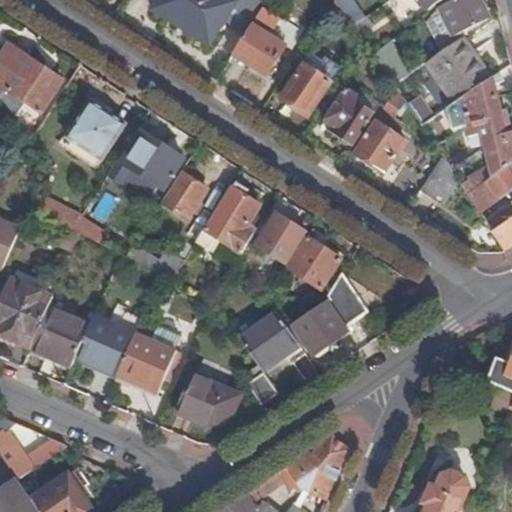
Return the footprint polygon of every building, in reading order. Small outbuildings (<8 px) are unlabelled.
[(158,0),(151,10),(216,52),(248,2),(262,12),(268,2),(264,0),(158,0)] [(446,0),(422,0),(430,12),(441,3),(446,0)] [(465,32),(492,18),(483,0),(458,0),(443,7),(451,23),(460,20),(465,32)] [(338,2),(328,17),(335,22),(339,16),(346,26),(353,22),(338,2)] [(356,27),(363,37),(376,28),(369,18),(356,27)] [(255,26),(236,56),(270,77),(289,47),(255,26)] [(493,75),(467,37),(430,64),(455,101),(493,75)] [(393,43),(376,56),(397,87),(415,75),(393,43)] [(0,97),(2,99),(17,119),(28,104),(43,114),(64,83),(10,47),(0,61),(0,97)] [(314,55),(284,99),(311,117),(343,70),(328,60),(325,63),(314,55)] [(462,102),(494,78),(493,75),(455,101),(458,105),(462,102)] [(503,113),(494,78),(462,102),(470,131),(479,129),(480,134),(486,135),(496,177),(511,165),(511,135),(509,136),(506,126),(511,124),(509,112),(503,113)] [(327,120),(322,129),(329,134),(331,132),(355,148),(377,114),(362,104),(364,101),(350,91),(329,122),(327,120)] [(423,100),(412,108),(426,127),(437,120),(423,100)] [(69,139),(103,162),(127,126),(92,102),(69,139)] [(437,120),(426,127),(440,148),(453,139),(439,118),(437,120)] [(377,122),(356,154),(388,175),(398,160),(403,163),(408,156),(403,152),(409,144),(377,122)] [(140,186),(164,148),(144,134),(138,142),(133,140),(110,176),(123,186),(129,179),(140,186)] [(99,169),(103,162),(69,139),(64,145),(99,169)] [(185,161),(164,148),(140,186),(154,194),(159,188),(165,192),(185,161)] [(445,158),(423,192),(445,205),(460,181),(445,158)] [(511,165),(496,177),(486,184),(470,194),(483,213),(511,193),(511,165)] [(486,184),(496,177),(490,168),(480,175),(486,184)] [(208,191),(182,175),(163,205),(188,220),(208,191)] [(244,256),(259,231),(251,226),(262,208),(233,190),(199,243),(215,253),(223,243),(244,256)] [(107,223),(120,200),(108,193),(94,215),(107,223)] [(75,232),(82,219),(37,194),(31,210),(75,232)] [(308,235),(279,216),(260,247),(288,266),(308,235)] [(101,245),(109,234),(82,219),(75,232),(82,236),(101,245)] [(511,221),(497,233),(510,250),(511,248),(511,221)] [(316,231),(292,270),(324,292),(344,262),(326,250),(331,241),(316,231)] [(0,279),(14,248),(0,241),(0,279)] [(163,275),(175,281),(187,262),(172,254),(167,261),(147,251),(146,252),(136,247),(128,259),(163,275)] [(0,311),(0,341),(31,355),(53,303),(11,285),(0,311)] [(94,321),(94,320),(90,320),(88,326),(75,320),(79,309),(55,298),(53,303),(31,355),(46,362),(44,367),(69,378),(76,364),(94,321)] [(295,328),(316,359),(322,359),(330,353),(331,350),(351,335),(330,304),(295,328)] [(300,346),(279,315),(243,340),(263,369),(264,371),(300,346)] [(76,364),(116,382),(135,338),(94,320),(94,321),(76,364)] [(135,338),(116,382),(158,399),(177,356),(135,338)] [(511,365),(510,369),(504,367),(497,386),(511,393),(511,365)] [(264,408),(281,396),(267,376),(251,387),(264,408)] [(243,399),(196,378),(180,415),(208,427),(218,427),(236,415),(243,399)] [(0,452),(20,481),(64,451),(68,448),(54,441),(29,459),(26,455),(23,458),(7,435),(19,425),(0,417),(0,452)] [(333,438),(252,493),(262,501),(295,477),(300,482),(295,486),(301,494),(305,491),(330,501),(351,452),(333,438)] [(40,511),(89,511),(93,510),(82,493),(91,487),(80,471),(34,502),(40,511)] [(453,473),(446,472),(437,489),(432,487),(424,505),(429,507),(427,511),(459,511),(471,487),(467,479),(453,473)] [(40,511),(34,502),(20,481),(0,495),(0,511),(40,511)] [(275,511),(271,509),(266,511),(261,511),(256,505),(262,501),(252,493),(224,511),(275,511)]
